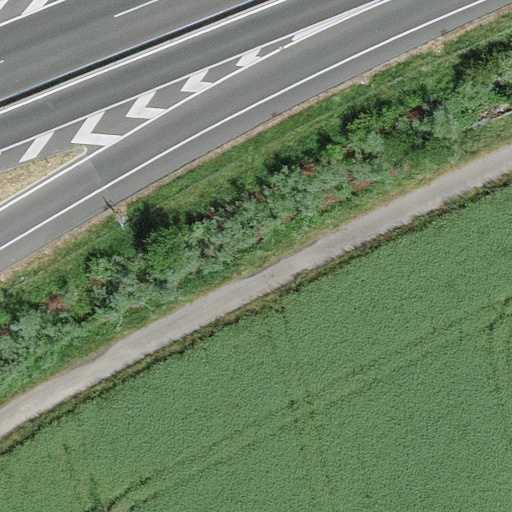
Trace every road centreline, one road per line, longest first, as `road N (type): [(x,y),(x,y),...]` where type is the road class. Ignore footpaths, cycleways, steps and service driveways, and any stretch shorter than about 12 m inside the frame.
road 1 (track): [(511,171),(41,401),(0,429)]
road 2 (motorway): [(0,231),(196,116),(419,0)]
road 3 (motorway): [(0,131),(332,0)]
road 4 (motorway): [(153,0),(0,61)]
